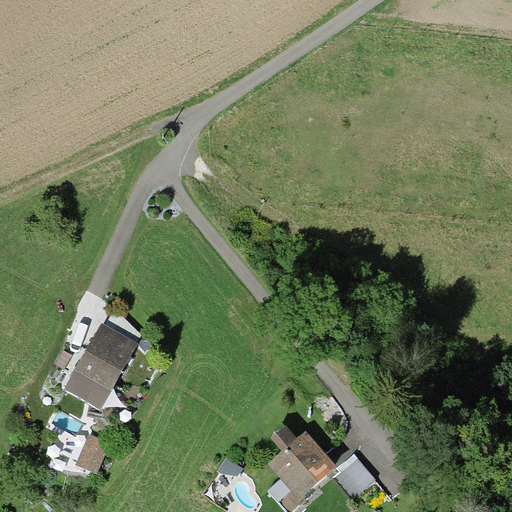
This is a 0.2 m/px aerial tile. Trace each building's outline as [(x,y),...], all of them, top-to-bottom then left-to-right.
[(115,310),(105,327),(136,344),(142,336),(115,310)] [(101,412),(138,345),(136,344),(105,327),(101,325),(64,391),(101,412)] [(89,426),(57,408),(47,426),(79,444),(89,426)] [(286,511),(293,511),(308,499),(306,496),(338,468),(306,432),(297,440),(286,427),(271,440),(283,454),(269,466),(281,480),(269,491),(286,511)] [(111,445),(90,436),(76,467),(97,476),(111,445)] [(354,455),(338,468),(340,471),(333,478),(352,501),(376,481),(354,455)] [(244,469),(227,458),(218,472),(222,475),(238,477),(244,469)]
